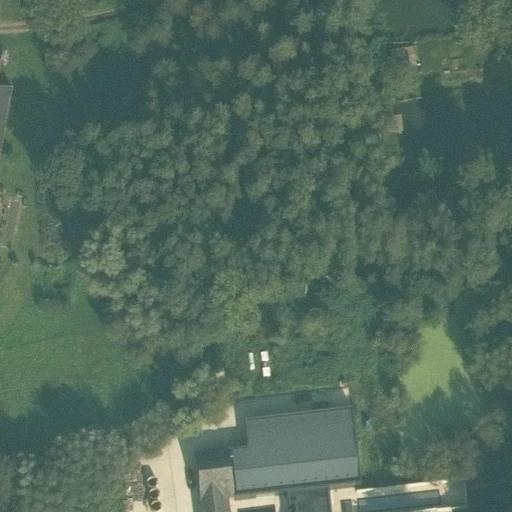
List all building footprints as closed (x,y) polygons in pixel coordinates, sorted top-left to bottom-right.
[(0,156),(12,92),(0,90),(0,156)] [(373,129),(355,131),(360,185),(378,183),(373,129)] [(306,415),(306,417),(310,445),(315,492),(359,487),(350,411),(306,415)] [(306,417),(243,425),(247,452),(310,445),(306,417)] [(247,452),(229,454),(235,501),(315,492),(310,445),(247,452)] [(236,511),(235,501),(229,454),(194,458),(201,511),(236,511)] [(315,492),(291,495),(293,507),(316,504),(315,492)]
